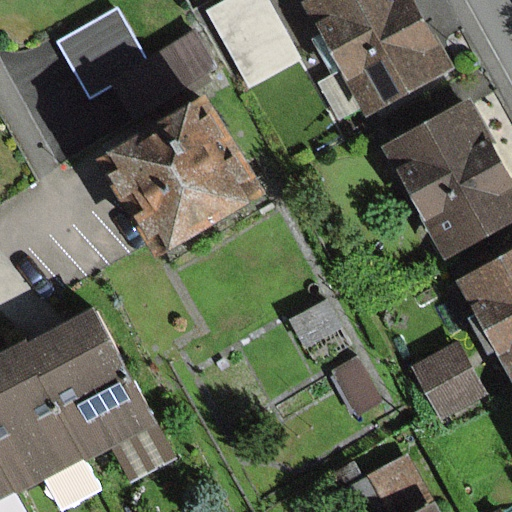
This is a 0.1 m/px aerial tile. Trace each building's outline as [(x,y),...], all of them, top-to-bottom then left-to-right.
[(309,0),(369,106),(454,59),(421,0),(309,0)] [(511,174),(467,95),(385,142),(448,254),(511,218),(511,174)] [(227,96),(110,154),(160,253),(277,196),(227,96)] [(511,246),(462,274),(511,366),(511,246)] [(90,322),(23,355),(75,463),(142,431),(90,322)] [(23,355),(0,365),(0,479),(8,496),(75,463),(23,355)] [(443,511),(436,498),(411,511),(443,511)]
